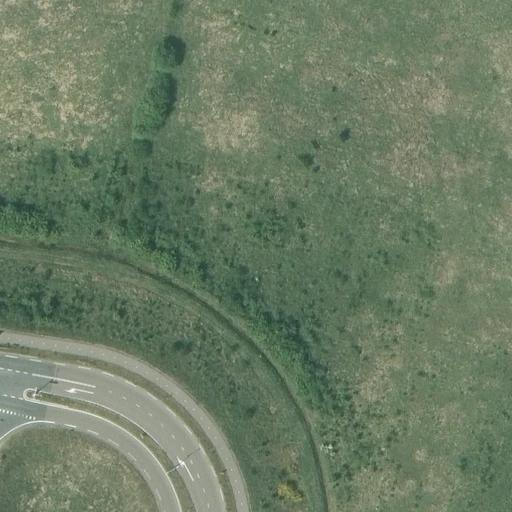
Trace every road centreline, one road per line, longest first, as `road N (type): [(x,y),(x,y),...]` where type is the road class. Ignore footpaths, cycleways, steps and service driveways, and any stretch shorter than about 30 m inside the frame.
road 1 (secondary): [(210,511),(189,458),(159,416),(127,393),(0,363)]
road 2 (secondary): [(0,405),(116,436),(157,470),(171,511)]
